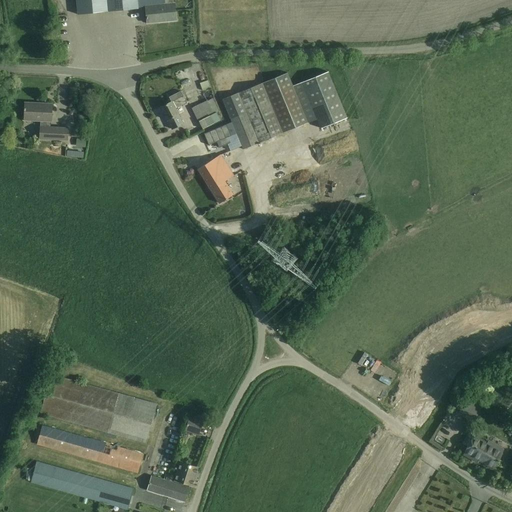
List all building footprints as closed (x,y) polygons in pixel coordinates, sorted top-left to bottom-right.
[(77,0),(79,15),(138,9),(137,0),(77,0)] [(148,23),(176,20),(173,0),(138,0),(139,8),(146,7),(148,23)] [(211,88),(208,80),(207,81),(203,70),(196,73),(203,91),(211,88)] [(265,82),(223,100),(232,122),(242,146),(243,150),(308,123),(317,119),(321,129),(347,118),(335,89),(328,72),(293,86),(288,73),(265,82)] [(176,109),(187,103),(184,96),(161,107),(172,129),(183,124),(176,109)] [(207,101),(192,108),(203,129),(220,120),(217,113),(219,112),(212,99),(207,102),(207,101)] [(36,104),(26,103),(25,108),(24,108),(24,111),(25,111),(25,120),(41,121),(40,139),(68,140),(68,128),(51,127),(52,104),(44,104),(44,105),(36,104)] [(232,122),(204,134),(209,145),(217,142),(219,148),(228,144),(231,151),(242,146),(232,122)] [(234,176),(221,156),(221,155),(219,156),(198,169),(220,204),(233,195),(225,182),(234,176)] [(157,405),(51,375),(40,413),(146,443),(157,405)] [(464,402),(459,399),(451,414),(457,417),(459,414),(469,420),(468,422),(473,425),(482,408),(466,399),(464,402)] [(203,421),(194,418),(190,417),(185,430),(199,435),(203,421)] [(143,454),(88,439),(41,426),(37,444),(138,472),(143,454)] [(473,437),(469,435),(464,443),(469,445),(465,452),(493,468),(502,453),(473,437)] [(134,489),(56,467),(36,462),(31,482),(128,509),(134,489)] [(179,473),(176,481),(178,481),(183,483),(192,486),(198,467),(188,464),(182,462),(179,473)] [(189,487),(180,484),(173,482),(167,480),(152,476),(148,490),(175,499),(185,502),(189,487)] [(2,511),(82,511),(7,494),(2,511)]
